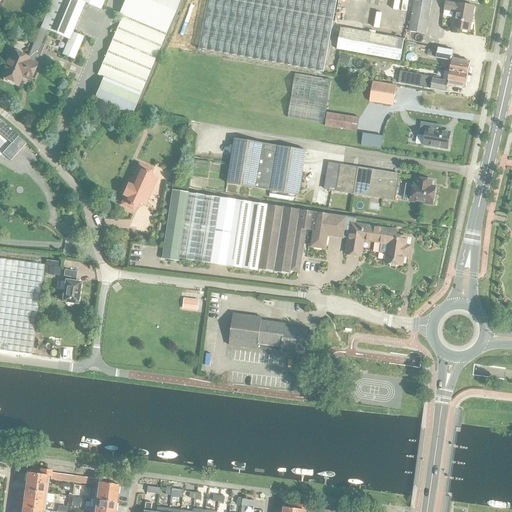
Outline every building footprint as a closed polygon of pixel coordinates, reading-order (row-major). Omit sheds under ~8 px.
[(51,0),(40,28),(68,40),(62,55),(73,60),(83,37),(71,33),(84,3),(100,10),(103,0),(51,0)] [(92,102),(131,118),(180,0),(121,0),(111,26),(116,28),(97,75),(102,77),(92,102)] [(323,74),(336,0),(204,0),(196,50),(323,74)] [(413,0),(411,10),(407,31),(425,35),(431,0),(413,0)] [(473,7),(446,2),(444,10),(455,12),(452,29),(469,32),(473,7)] [(31,77),(36,64),(33,63),(36,55),(41,57),(45,46),(41,44),(46,31),(40,28),(28,58),(11,51),(0,76),(0,77),(17,84),(22,73),(31,77)] [(400,61),(402,52),(403,40),(404,39),(340,28),(336,50),(400,61)] [(451,61),(449,71),(467,75),(470,62),(458,60),(458,57),(452,56),(453,51),(437,48),(437,50),(431,49),(429,49),(427,50),(427,52),(427,54),(428,56),(430,57),(435,58),(435,59),(451,61)] [(453,86),(465,88),(467,75),(449,71),(447,82),(432,79),(432,77),(423,76),(422,76),(393,71),(390,82),(430,89),(446,92),(447,87),(452,88),(453,86)] [(372,82),(369,102),(393,106),(396,86),(372,82)] [(327,114),(325,127),(357,132),(359,119),(327,114)] [(424,142),(424,144),(423,145),(425,145),(430,146),(447,149),(450,133),(426,129),(420,128),(419,135),(425,136),(424,142)] [(361,146),(381,149),(383,137),(363,134),(361,146)] [(25,143),(17,136),(2,153),(10,161),(25,143)] [(233,139),(226,184),(297,196),(305,152),(233,139)] [(325,190),(353,194),(357,169),(329,164),(325,190)] [(399,175),(357,169),(353,194),(394,201),(399,175)] [(132,207),(132,206),(136,208),(138,202),(144,204),(156,179),(150,176),(151,174),(147,172),(148,171),(145,170),(144,171),(143,170),(141,170),(137,177),(135,176),(131,186),(127,184),(122,195),(128,197),(125,203),(129,204),(129,205),(132,207)] [(429,187),(430,180),(418,178),(417,185),(413,184),(411,200),(432,204),(435,188),(429,187)] [(257,272),(258,271),(268,206),(188,193),(189,193),(173,191),(161,259),(178,262),(178,259),(241,269),(257,272)] [(327,235),(349,239),(351,225),(355,226),(356,219),(331,216),(331,215),(299,210),(268,206),(258,271),(272,273),(272,274),(289,277),(290,271),(298,272),(302,249),(302,248),(302,247),(300,246),(303,230),(314,232),(312,247),(324,250),(327,235)] [(362,240),(380,243),(378,253),(387,254),(386,263),(401,265),(403,255),(405,255),(406,247),(404,247),(405,238),(396,237),(396,232),(355,226),(351,225),(349,239),(347,255),(359,256),(362,240)] [(0,350),(32,355),(45,266),(0,259),(0,350)] [(62,302),(65,302),(67,304),(69,305),(71,305),(73,303),(77,304),(80,283),(75,282),(76,272),(64,270),(63,276),(70,277),(69,281),(65,281),(62,302)] [(184,300),(183,308),(194,309),(194,302),(184,300)] [(284,324),(261,321),(261,318),(233,314),(228,346),(230,346),(257,350),(257,349),(274,352),(286,354),(286,352),(304,354),(307,331),(284,327),(284,324)] [(94,479),(50,473),(51,470),(39,468),(39,474),(26,472),(20,511),(41,511),(46,476),(50,476),(50,479),(93,485),(94,482),(98,483),(93,511),(114,511),(118,485),(105,483),(106,477),(94,476),(94,479)] [(70,507),(80,508),(81,499),(71,498),(70,507)] [(143,511),(155,511),(151,511),(152,503),(145,503),(143,511)] [(303,511),(304,510),(308,511),(307,511),(363,511),(364,511),(352,510),(351,511),(344,511),(308,507),(308,505),(297,503),(296,509),(284,507),(283,511),(303,511)]
